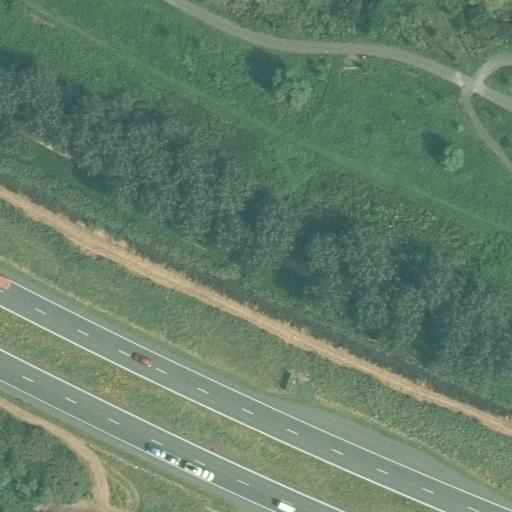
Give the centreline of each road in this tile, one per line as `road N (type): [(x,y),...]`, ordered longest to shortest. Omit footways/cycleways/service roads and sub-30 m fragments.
road 1 (track): [(0,117),(103,171),(511,337)]
road 2 (trunk): [(470,511),(171,377),(0,289)]
road 3 (trunk): [(0,365),(301,511)]
